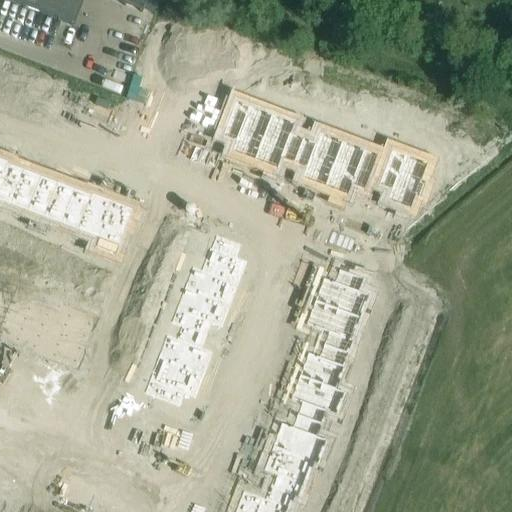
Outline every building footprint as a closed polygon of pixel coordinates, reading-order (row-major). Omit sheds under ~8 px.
[(109,0),(141,12),(145,0),(5,0),(74,25),(83,0),(109,0)] [(231,115),(222,140),(234,144),(230,155),(252,163),(266,126),(243,118),(243,119),(231,115)] [(266,126),(252,163),(276,172),(280,161),(292,166),(301,139),(266,126)] [(301,139),(292,166),(304,170),(301,180),(325,189),(338,151),(315,143),(314,144),(301,139)] [(338,151),(325,189),(347,197),(351,185),(364,190),(373,165),(360,161),(361,160),(338,151)] [(389,161),(380,187),(393,192),(388,202),(413,212),(419,198),(422,199),(426,184),(424,184),(427,174),(403,165),(403,166),(389,161)] [(6,165),(0,182),(0,201),(11,206),(23,172),(6,165)] [(23,172),(11,206),(28,212),(40,178),(23,172)] [(40,178),(28,212),(45,218),(57,184),(40,178)] [(57,184),(45,218),(62,224),(74,191),(57,184)] [(74,191),(62,224),(79,230),(91,197),(74,191)] [(91,197),(79,230),(99,238),(112,203),(92,195),(91,197)] [(112,203),(99,238),(120,246),(133,210),(112,203)] [(212,247),(203,271),(241,285),(250,261),(239,258),(243,245),(218,235),(213,248),(212,247)] [(8,240),(6,247),(16,251),(17,251),(19,244),(8,240)] [(19,244),(17,251),(28,255),(30,248),(19,244)] [(142,248),(137,259),(145,262),(149,251),(142,248)] [(42,252),(38,259),(50,263),(53,257),(53,256),(42,252)] [(3,253),(0,260),(11,264),(14,257),(3,253)] [(14,257),(11,264),(22,268),(25,261),(14,257)] [(53,257),(50,263),(61,267),(63,261),(53,257)] [(37,266),(34,273),(45,277),(48,270),(37,266)] [(79,267),(76,273),(87,277),(89,270),(79,267)] [(48,270),(45,277),(55,281),(58,273),(48,270)] [(90,271),(87,277),(98,282),(101,275),(90,271)] [(203,271),(196,291),(233,305),(241,285),(203,271)] [(325,280),(317,303),(354,317),(362,294),(361,294),(367,280),(341,271),(336,284),(325,280)] [(74,279),(71,286),(81,290),(84,284),(74,279)] [(85,284),(82,291),(93,295),(96,288),(85,284)] [(188,315),(184,327),(209,336),(213,325),(224,329),(233,305),(196,291),(186,315),(188,315)] [(0,294),(0,335),(1,335),(14,300),(0,294)] [(14,300),(1,335),(18,342),(32,306),(14,300)] [(317,303),(307,326),(330,335),(326,346),(350,356),(355,343),(346,339),(354,317),(317,303)] [(32,306),(18,342),(34,348),(48,312),(32,306)] [(34,348),(34,350),(54,357),(68,320),(48,312),(34,348)] [(68,320),(54,357),(76,365),(89,328),(68,320)] [(178,338),(169,361),(207,376),(215,352),(205,348),(209,336),(184,327),(179,339),(178,338)] [(310,354),(301,377),(339,391),(347,368),(346,368),(350,356),(326,346),(325,346),(321,358),(310,354)] [(161,386),(156,398),(182,407),(185,396),(197,400),(207,376),(169,362),(160,386),(161,386)] [(301,377),(292,401),(303,405),(299,416),(324,426),(328,415),(330,415),(339,391),(301,377)] [(283,424),(275,448),(312,462),(321,438),(319,438),(324,426),(299,416),(294,428),(283,424)] [(275,448),(266,471),(276,475),(272,487),(297,496),(301,485),(303,485),(312,462),(275,448)] [(245,491),(237,511),(279,511),(282,506),(292,509),(297,497),(272,487),(267,499),(245,491)]
